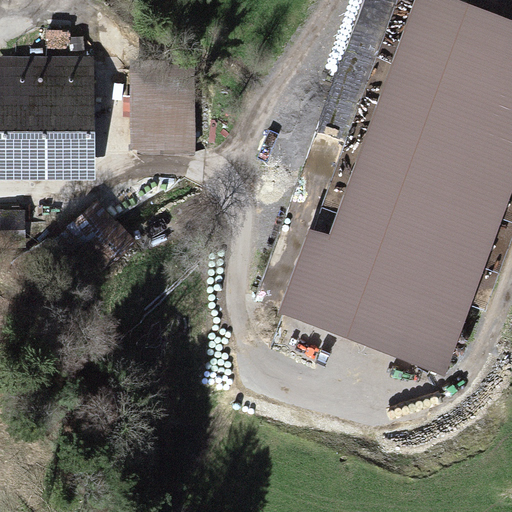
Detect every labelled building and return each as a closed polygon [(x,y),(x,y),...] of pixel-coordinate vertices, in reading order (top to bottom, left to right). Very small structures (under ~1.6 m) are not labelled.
[(511,180),(511,9),(484,0),(408,0),(330,225),(304,216),(274,301),(449,362),(511,180)] [(67,31),(45,31),(45,50),(67,50),(67,31)] [(197,56),(131,56),(131,147),(197,147),(197,56)] [(86,60),(0,58),(0,171),(85,173),(86,60)] [(20,213),(0,213),(0,254),(21,254),(20,213)]
